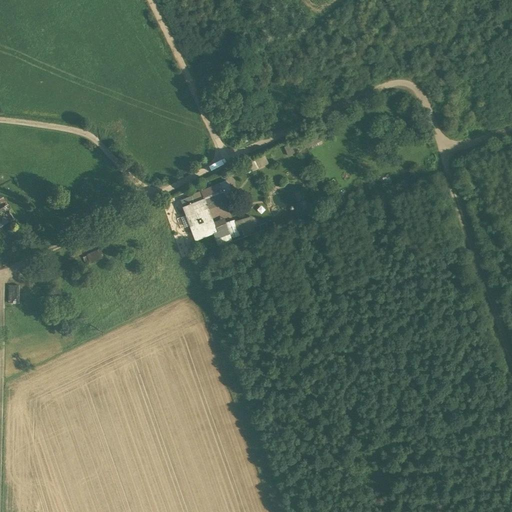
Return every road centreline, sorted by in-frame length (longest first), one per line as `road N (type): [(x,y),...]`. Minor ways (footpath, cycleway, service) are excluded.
road 1 (track): [(187,263),(273,511)]
road 2 (track): [(439,146),(511,360)]
road 3 (track): [(226,158),(151,0)]
